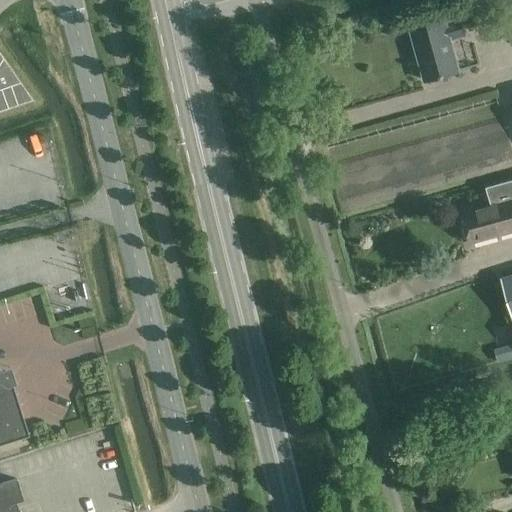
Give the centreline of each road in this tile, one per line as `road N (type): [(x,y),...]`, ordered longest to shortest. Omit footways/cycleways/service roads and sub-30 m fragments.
road 1 (unclassified): [(195,511),(66,0)]
road 2 (secondary): [(288,511),(165,0)]
road 3 (unclassified): [(258,9),(394,511)]
